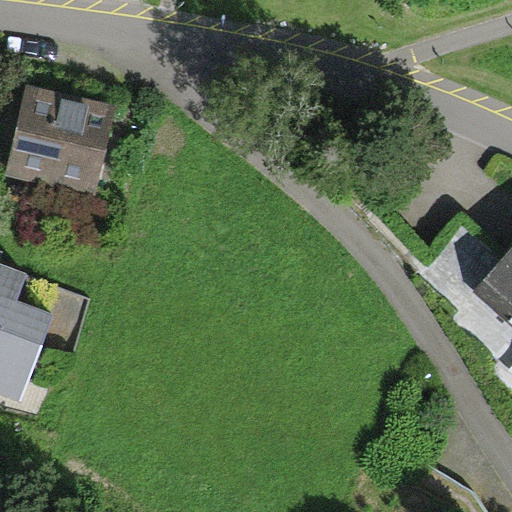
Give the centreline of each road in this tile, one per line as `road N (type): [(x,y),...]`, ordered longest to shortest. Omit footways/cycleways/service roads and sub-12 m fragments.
road 1 (residential): [(511,469),(371,255),(175,90),(154,39)]
road 2 (residential): [(511,129),(451,98),(320,56),(154,39)]
road 3 (residential): [(154,39),(0,16)]
